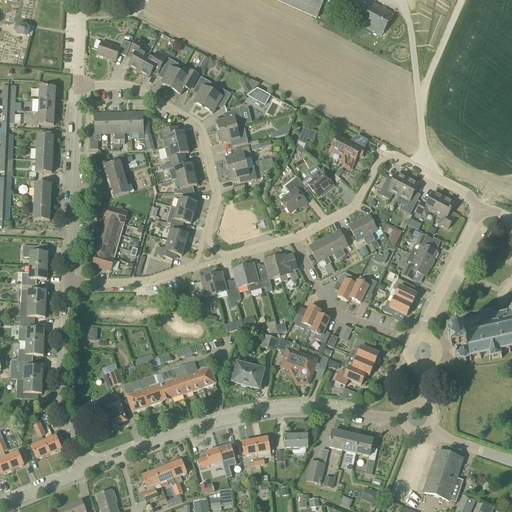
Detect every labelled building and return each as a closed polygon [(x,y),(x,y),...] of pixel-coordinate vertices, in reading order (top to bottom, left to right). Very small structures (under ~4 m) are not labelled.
[(272,0),(316,20),(325,0),(272,0)] [(381,37),(394,15),(370,2),(357,24),(381,37)] [(29,30),(27,27),(20,26),(16,28),(15,32),(18,36),(25,37),(28,34),(27,36),(32,37),(33,29),(29,28),(29,30)] [(141,54),(139,53),(145,44),(137,40),(128,55),(133,59),(128,67),(138,73),(148,58),(147,57),(147,54),(143,52),(141,54)] [(126,58),(130,45),(122,42),(120,50),(101,43),(97,56),(116,63),(118,55),(126,58)] [(148,58),(138,73),(149,79),(156,67),(160,70),(167,58),(157,52),(152,60),(148,58)] [(200,75),(208,61),(203,58),(195,72),(200,75)] [(171,90),(180,74),(175,72),(178,66),(168,60),(162,71),(167,74),(161,85),(171,90)] [(180,74),(171,90),(180,96),(187,85),(193,89),(200,77),(183,68),(180,74)] [(212,93),(207,90),(211,84),(201,79),(194,90),(199,93),(193,104),(203,109),(212,93)] [(246,95),(252,91),(248,83),(241,87),(246,95)] [(212,93),(203,109),(213,115),(219,104),(224,107),(231,96),(216,87),(212,93)] [(39,101),(55,102),(56,89),(40,88),(39,101)] [(54,115),(55,102),(39,101),(39,114),(54,115)] [(219,134),(237,129),(235,124),(242,122),(239,111),(226,114),(228,120),(216,123),(219,134)] [(54,127),(54,115),(39,114),(38,127),(54,127)] [(124,135),(131,135),(131,114),(118,115),(119,141),(120,141),(120,146),(124,146),(124,141),(125,141),(124,135)] [(131,114),(131,135),(138,135),(138,141),(144,141),(144,139),(143,132),(143,114),(131,114)] [(100,136),(107,136),(106,115),(94,116),(95,142),(101,142),(100,136)] [(114,142),(119,141),(118,115),(106,115),(107,136),(114,135),(114,142)] [(148,127),(146,127),(145,127),(146,132),(143,132),(144,139),(146,153),(154,151),(151,135),(148,136),(148,127)] [(180,134),(178,128),(160,132),(162,139),(163,139),(165,149),(188,143),(187,139),(185,139),(184,133),(180,134)] [(237,129),(219,134),(222,145),(233,142),(235,148),(248,144),(243,128),(237,129)] [(303,130),(298,143),(306,146),(311,133),(303,130)] [(36,150),(53,151),(53,138),(37,138),(36,150)] [(349,143),(338,138),(331,151),(342,157),(343,168),(350,171),(357,156),(361,158),(364,152),(363,151),(367,144),(355,138),(349,143)] [(258,145),(258,142),(250,144),(252,152),(260,150),(271,147),(270,143),(258,145)] [(188,143),(165,149),(164,149),(167,160),(169,160),(169,158),(171,158),(172,159),(189,154),(187,148),(190,147),(188,143)] [(228,170),(246,166),(244,160),(251,158),(248,147),(235,150),(237,156),(225,159),(228,170)] [(52,163),(53,151),(36,150),(36,162),(52,163)] [(108,179),(123,174),(121,166),(126,165),(123,156),(113,159),(115,164),(105,167),(108,179)] [(262,162),(264,169),(273,167),(272,160),(262,162)] [(52,175),(52,163),(36,162),(35,174),(52,175)] [(177,180),(197,176),(195,171),(193,172),(192,165),(174,170),(175,170),(172,171),(172,170),(169,171),(171,182),(177,181),(177,180)] [(246,166),(228,170),(231,181),(243,178),(244,184),(257,181),(254,169),(247,171),(246,166)] [(318,199),(333,187),(329,181),(331,180),(323,170),(320,172),(316,167),(306,173),(309,177),(310,177),(312,179),(314,182),(308,187),(318,199)] [(112,189),(131,183),(130,180),(125,181),(123,174),(108,179),(112,189)] [(398,199),(407,181),(396,175),(390,187),(385,184),(379,196),(390,201),(392,196),(398,199)] [(177,180),(177,181),(180,191),(197,187),(195,180),(198,180),(197,176),(177,180)] [(301,209),(307,204),(299,193),(304,189),(296,179),(285,188),(290,195),(280,203),(290,215),(300,207),(301,209)] [(407,181),(398,199),(396,203),(404,207),(401,212),(409,217),(416,204),(410,202),(418,186),(407,181)] [(131,183),(112,189),(115,199),(129,195),(127,187),(132,186),(131,183)] [(34,198),(51,198),(51,186),(35,185),(34,198)] [(435,216),(443,200),(432,194),(426,206),(421,203),(415,214),(426,220),(429,213),(435,216)] [(50,210),(51,198),(34,198),(34,209),(50,210)] [(177,210),(196,216),(197,211),(195,211),(197,204),(180,200),(177,210)] [(443,200),(435,216),(441,219),(438,225),(448,230),(454,219),(448,217),(454,205),(443,200)] [(158,222),(159,219),(156,218),(158,210),(152,208),(149,220),(158,222)] [(177,210),(171,208),(166,225),(170,226),(172,221),(174,221),(191,226),(193,219),(195,220),(196,216),(177,210)] [(50,222),(50,210),(34,209),(33,222),(50,222)] [(106,220),(124,225),(128,214),(109,209),(106,220)] [(359,222),(370,243),(374,241),(371,235),(377,232),(369,216),(359,222)] [(121,237),(124,225),(106,220),(103,232),(121,237)] [(415,223),(410,220),(407,226),(413,229),(415,223)] [(366,246),(370,243),(359,222),(348,228),(357,243),(362,240),(366,246)] [(393,250),(401,233),(393,229),(388,241),(393,250)] [(117,249),(121,237),(103,232),(99,244),(117,249)] [(168,242),(187,248),(188,244),(186,243),(188,237),(171,232),(168,242)] [(329,238),(341,259),(345,257),(342,251),(348,248),(340,232),(329,238)] [(415,258),(431,266),(437,253),(428,249),(432,241),(420,235),(415,245),(420,248),(415,258)] [(336,262),(341,259),(329,238),(319,243),(327,259),(328,259),(333,256),(336,262)] [(186,252),(187,248),(168,242),(165,251),(156,248),(154,257),(175,263),(177,256),(182,258),(184,251),(186,252)] [(331,264),(328,259),(327,259),(319,243),(309,249),(317,264),(323,261),(326,267),(323,269),(328,277),(334,273),(330,265),(331,264)] [(114,261),(117,249),(99,244),(96,256),(114,261)] [(30,267),(48,268),(48,255),(37,254),(37,248),(23,247),(22,259),(30,259),(30,267)] [(364,248),(358,251),(362,258),(368,255),(364,248)] [(385,253),(382,259),(380,264),(384,265),(389,255),(385,253)] [(111,273),(114,261),(96,256),(92,267),(111,273)] [(274,260),(280,279),(280,278),(281,284),(287,282),(286,277),(290,276),(292,282),(297,280),(295,271),(297,271),(293,256),(285,258),(285,257),(274,260)] [(139,277),(145,258),(140,257),(135,276),(139,277)] [(425,278),(431,266),(415,258),(410,268),(405,266),(400,277),(413,282),(416,274),(425,278)] [(269,281),(280,279),(274,260),(275,261),(264,264),(268,278),(263,279),(266,289),(265,289),(266,294),(272,293),(271,289),(269,281)] [(266,289),(263,279),(258,281),(253,265),(243,268),(248,287),(249,293),(265,289),(266,289)] [(47,281),(48,268),(30,267),(29,275),(22,275),(21,286),(36,287),(36,280),(47,281)] [(237,290),(248,287),(243,268),(242,268),(243,270),(233,273),(236,286),(231,288),(235,303),(240,302),(237,290)] [(235,303),(231,288),(230,286),(225,287),(222,274),(211,277),(211,279),(216,294),(226,291),(229,305),(235,303)] [(356,286),(350,283),(352,278),(344,274),(339,277),(336,284),(342,287),(337,298),(348,303),(350,300),(349,300),(356,286)] [(216,296),(216,294),(211,279),(201,282),(204,295),(199,296),(202,308),(208,307),(206,299),(216,296)] [(349,300),(350,300),(360,305),(366,293),(371,296),(377,284),(366,279),(363,285),(357,282),(356,286),(349,300)] [(395,298),(411,307),(417,296),(405,291),(408,285),(398,280),(393,290),(397,293),(395,298)] [(35,292),(36,287),(21,286),(20,305),(46,306),(47,293),(35,292)] [(511,297),(510,298),(511,307),(511,309),(510,313),(509,314),(492,318),(491,313),(479,315),(480,320),(461,325),(456,324),(451,327),(450,335),(449,336),(449,338),(445,339),(446,340),(448,340),(449,346),(451,353),(449,353),(449,355),(453,354),(459,362),(465,363),(469,360),(488,356),(490,361),(501,358),(500,353),(511,350),(511,297)] [(406,317),(411,307),(395,298),(392,304),(387,302),(382,312),(392,317),(395,312),(406,317)] [(45,319),(46,306),(20,305),(19,318),(15,317),(14,324),(15,324),(33,325),(33,319),(45,319)] [(130,319),(130,307),(91,306),(90,369),(110,369),(110,352),(125,353),(126,332),(107,332),(107,319),(130,319)] [(318,316),(319,316),(320,312),(309,307),(304,319),(299,317),(294,327),(305,331),(307,327),(312,329),(318,316)] [(354,317),(361,314),(358,307),(351,311),(354,317)] [(139,314),(138,352),(157,353),(158,314),(139,314)] [(329,321),(319,316),(318,316),(312,329),(311,333),(316,335),(314,340),(325,345),(330,335),(324,332),(329,321)] [(229,318),(224,320),(228,333),(241,329),(238,319),(230,321),(229,318)] [(247,320),(249,327),(255,325),(253,318),(247,320)] [(270,337),(278,334),(275,322),(267,324),(270,337)] [(33,331),(33,325),(15,324),(14,327),(19,327),(19,335),(27,336),(26,343),(44,344),(45,331),(33,331)] [(287,333),(284,325),(277,328),(279,335),(287,333)] [(285,342),(291,340),(288,333),(282,335),(285,342)] [(273,352),(277,340),(265,337),(261,349),(273,352)] [(333,350),(338,340),(331,337),(327,347),(333,350)] [(357,359),(374,366),(375,365),(377,366),(380,359),(378,357),(378,356),(367,351),(369,345),(357,340),(353,350),(359,353),(357,359)] [(318,369),(319,366),(316,365),(317,360),(296,353),(298,347),(280,341),(276,351),(279,352),(283,360),(281,367),(289,370),(298,387),(309,386),(314,371),(318,373),(319,370),(318,369)] [(44,344),(26,343),(26,351),(18,351),(18,359),(12,359),(12,362),(33,363),(33,357),(44,357),(44,344)] [(189,350),(191,357),(205,352),(202,345),(189,350)] [(192,359),(191,357),(189,350),(183,352),(180,353),(181,359),(184,358),(185,361),(192,359)] [(329,358),(331,353),(325,350),(322,356),(329,358)] [(164,365),(171,362),(169,356),(162,359),(164,365)] [(357,359),(349,356),(345,367),(365,376),(369,378),(374,366),(357,359)] [(318,369),(319,370),(325,371),(326,367),(337,372),(340,365),(328,361),(328,360),(322,357),(319,366),(318,369)] [(194,363),(203,390),(216,386),(209,367),(208,359),(194,363)] [(11,362),(10,370),(16,370),(16,381),(17,381),(24,382),(24,381),(42,382),(43,369),(32,369),(33,363),(12,362),(11,362)] [(136,374),(151,369),(149,363),(134,368),(136,374)] [(201,391),(203,390),(194,363),(184,367),(193,394),(201,391)] [(262,391),(265,381),(262,380),(264,372),(237,365),(232,384),(240,386),(241,388),(245,389),(246,388),(259,391),(259,390),(262,391)] [(185,397),(193,394),(184,367),(174,370),(183,397),(185,396),(185,397)] [(361,387),(365,376),(345,367),(342,373),(340,372),(335,383),(345,387),(348,381),(361,387)] [(172,401),(183,397),(174,370),(161,374),(165,385),(170,402),(172,401)] [(114,388),(122,385),(118,372),(110,375),(114,388)] [(163,404),(158,388),(154,377),(123,387),(132,415),(149,409),(148,409),(162,404),(162,405),(163,404)] [(42,382),(24,381),(24,382),(17,381),(16,400),(30,401),(30,395),(42,395),(42,382)] [(163,404),(170,402),(165,385),(158,388),(163,404)] [(344,391),(340,399),(351,401),(354,394),(344,390),(344,391)] [(120,404),(118,397),(109,400),(111,407),(100,411),(107,430),(116,427),(116,426),(127,423),(120,404)] [(39,433),(43,431),(40,424),(33,427),(35,432),(39,431),(39,433)] [(45,436),(43,431),(39,433),(39,431),(35,432),(38,439),(45,436)] [(342,452),(346,435),(332,432),(329,449),(342,452)] [(355,455),(359,438),(346,435),(342,452),(346,453),(344,464),(346,465),(345,471),(351,473),(355,455)] [(305,453),(305,450),(308,450),(307,436),(284,437),(284,450),(285,450),(285,452),(292,452),(292,454),(294,456),(303,456),(305,455),(305,453)] [(44,443),(49,456),(62,451),(56,438),(44,443)] [(359,438),(355,455),(369,458),(373,441),(359,438)] [(255,442),(257,455),(270,453),(268,439),(255,442)] [(244,458),(257,455),(255,442),(242,444),(244,458)] [(37,461),(49,456),(44,443),(31,448),(37,461)] [(231,447),(218,450),(222,464),(225,475),(231,474),(229,467),(236,465),(235,460),(231,447)] [(209,468),(222,464),(218,450),(205,454),(206,458),(199,460),(202,470),(209,467),(209,468)] [(320,487),(328,452),(321,450),(318,464),(310,462),(305,483),(320,487)] [(276,469),(286,468),(285,452),(276,453),(276,469)] [(6,459),(11,472),(24,466),(18,453),(6,459)] [(448,503),(462,461),(437,453),(423,494),(448,503)] [(331,474),(341,475),(343,458),(333,457),(331,474)] [(0,476),(11,472),(6,459),(0,461),(0,476)] [(371,477),(374,462),(368,461),(365,476),(371,477)] [(168,467),(173,480),(175,485),(182,483),(180,478),(187,475),(182,462),(168,467)] [(160,485),(173,480),(168,467),(155,472),(160,485)] [(154,488),(160,485),(155,472),(142,478),(147,491),(148,493),(143,495),(145,502),(145,503),(158,498),(154,488)] [(330,489),(338,491),(340,478),(332,477),(330,489)] [(179,484),(175,486),(172,487),(175,493),(178,492),(177,490),(180,488),(179,484)] [(207,484),(200,486),(203,496),(210,494),(207,484)] [(261,496),(268,495),(267,486),(260,486),(261,496)] [(180,488),(177,490),(178,492),(175,493),(176,497),(179,496),(183,504),(193,500),(191,496),(185,498),(184,494),(182,494),(180,488)] [(376,506),(380,495),(365,489),(360,500),(376,506)] [(117,511),(112,492),(96,496),(101,511),(117,511)] [(179,496),(176,497),(177,499),(167,502),(169,509),(183,504),(179,496)] [(349,510),(352,502),(342,497),(339,505),(349,510)] [(462,497),(457,509),(463,511),(470,511),(475,503),(462,497)] [(208,511),(206,498),(194,503),(195,511),(208,511)] [(211,511),(221,510),(219,498),(209,500),(211,511)] [(165,499),(158,502),(157,502),(159,507),(167,504),(167,502),(165,499)] [(85,511),(82,503),(58,511),(85,511)]
